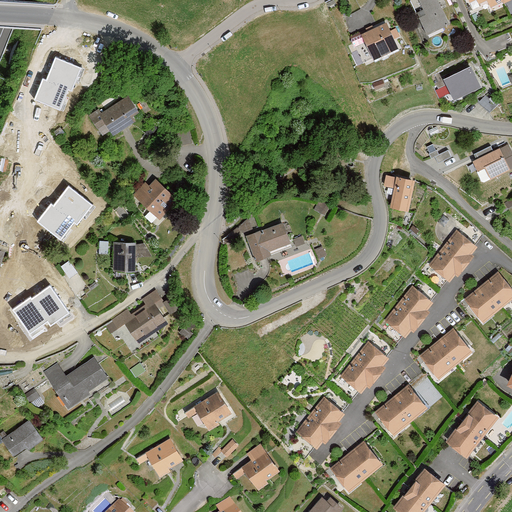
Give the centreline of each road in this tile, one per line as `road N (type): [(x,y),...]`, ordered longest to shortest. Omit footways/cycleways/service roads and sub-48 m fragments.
road 1 (tertiary): [(177,65),(203,104),(215,143),(205,289),(217,311),(235,319),(366,261),(381,221),(373,164),(395,131),(427,116),(511,128)]
road 2 (tertiary): [(63,17),(130,34),(177,65)]
road 3 (residential): [(277,0),(246,11),(177,65)]
